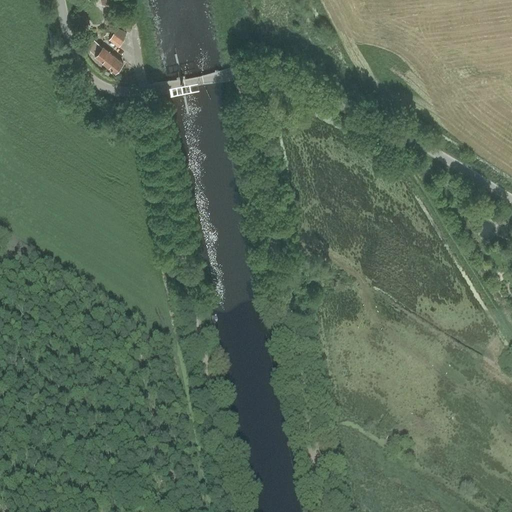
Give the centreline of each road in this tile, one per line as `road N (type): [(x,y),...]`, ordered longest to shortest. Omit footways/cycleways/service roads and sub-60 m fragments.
road 1 (track): [(242,71),(326,511)]
road 2 (track): [(148,89),(235,511)]
road 3 (tertiary): [(381,127),(274,72),(227,75)]
road 4 (tertiary): [(155,88),(115,90),(83,73),(60,0)]
road 5 (tertiary): [(381,127),(511,199)]
